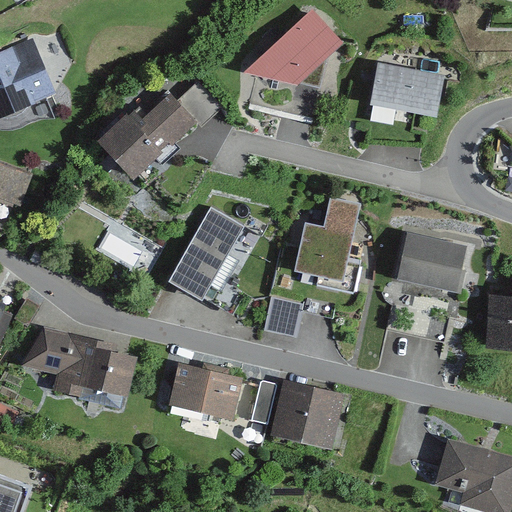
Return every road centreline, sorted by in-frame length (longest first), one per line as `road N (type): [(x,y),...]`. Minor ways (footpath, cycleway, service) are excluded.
road 1 (residential): [(0,256),(93,312),(511,415)]
road 2 (residential): [(511,215),(480,201),(456,167),(472,123),(511,109)]
